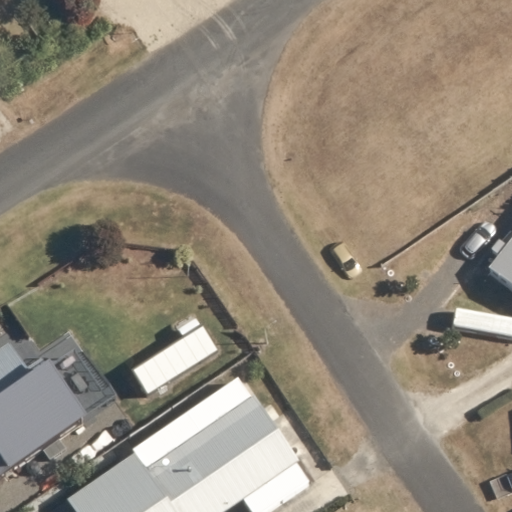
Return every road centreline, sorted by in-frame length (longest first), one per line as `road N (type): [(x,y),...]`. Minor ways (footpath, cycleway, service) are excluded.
road 1 (residential): [(139,91),(418,511)]
road 2 (residential): [(139,91),(287,0)]
road 3 (residential): [(0,178),(139,91)]
